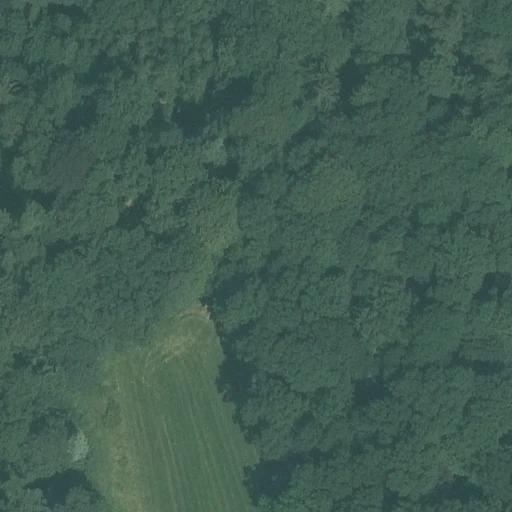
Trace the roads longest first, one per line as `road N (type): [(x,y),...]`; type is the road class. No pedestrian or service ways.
road 1 (track): [(458,511),(348,148)]
road 2 (track): [(511,150),(348,148)]
